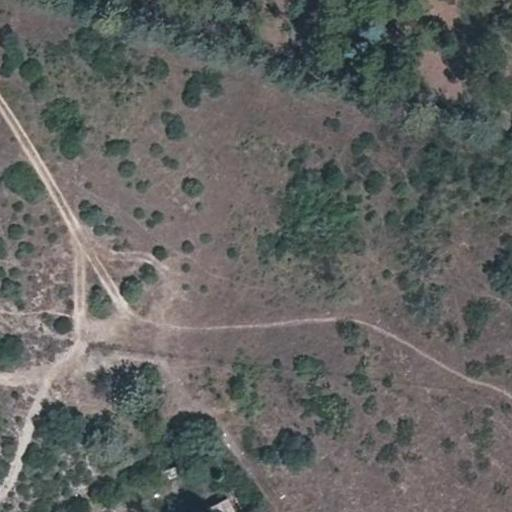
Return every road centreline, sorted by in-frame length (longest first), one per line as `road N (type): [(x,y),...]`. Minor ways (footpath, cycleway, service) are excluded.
road 1 (track): [(285,511),(127,314),(0,109)]
road 2 (track): [(0,492),(15,471),(38,395),(81,336),(127,314)]
